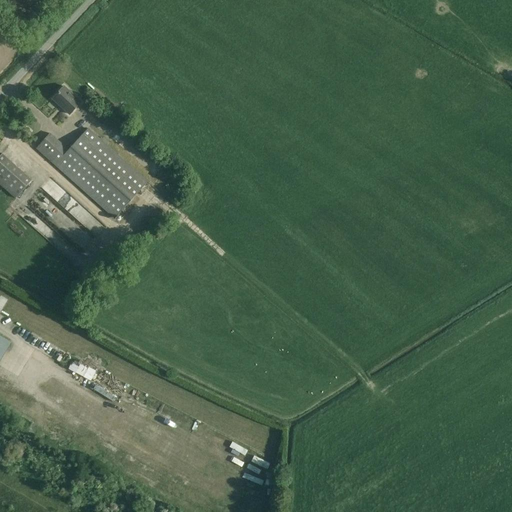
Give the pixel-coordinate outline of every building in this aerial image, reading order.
[(52,99),(69,115),(81,102),(64,86),(52,99)] [(122,128),(117,133),(122,138),(127,133),(122,128)] [(49,133),(44,139),(36,148),(114,218),(147,182),(87,129),(68,150),(49,133)] [(0,155),(0,184),(16,199),(31,181),(1,154),(0,155)] [(44,185),(96,237),(106,227),(76,197),(75,198),(53,176),(44,185)] [(0,336),(0,361),(11,343),(0,336)] [(4,393),(11,396),(13,391),(7,387),(4,393)]
